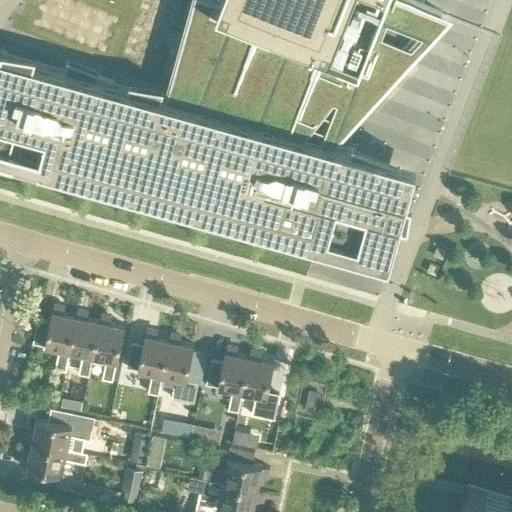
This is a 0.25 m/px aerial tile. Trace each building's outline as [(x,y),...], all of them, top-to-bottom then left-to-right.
[(0,151),(6,153),(44,164),(102,179),(134,188),(166,197),(198,206),(230,215),(295,233),(318,240),(329,242),(359,251),(374,255),(390,259),(393,249),(393,247),(402,217),(408,195),(417,163),(400,158),(377,152),(356,146),(324,137),(326,132),(342,90),(362,99),(443,11),(416,0),(206,0),(191,40),(185,53),(169,94),(162,92),(130,83),(99,75),(79,69),(55,63),(34,57),(33,56),(2,48),(0,47),(0,151)] [(89,0),(38,0),(31,21),(103,45),(115,9),(89,0)] [(128,0),(112,50),(152,64),(173,0),(128,0)] [(66,368),(70,348),(69,348),(77,313),(63,310),(65,305),(60,304),(60,302),(55,300),(53,308),(52,308),(50,318),(38,316),(33,341),(60,346),(55,366),(66,368)] [(89,373),(93,353),(100,318),(87,315),(88,310),(83,309),(83,307),(78,305),(77,313),(69,348),(70,348),(83,351),(79,371),(89,373)] [(93,353),(107,356),(102,376),(113,378),(117,358),(125,323),(110,320),(111,315),(106,314),(107,312),(102,310),(100,318),(93,353)] [(158,392),(163,372),(162,372),(170,337),(156,334),(158,328),(153,327),(153,325),(148,324),(146,332),(145,332),(143,342),(131,340),(126,364),(152,370),(148,390),(158,392)] [(162,372),(163,372),(176,375),(172,395),(194,399),(200,375),(188,372),(194,342),(180,339),(181,333),(176,332),(176,330),(171,329),(170,337),(162,372)] [(239,409),(243,389),(242,389),(250,354),(250,353),(236,351),(238,345),(233,344),(233,342),(228,341),(226,349),(225,348),(223,359),(211,357),(206,381),(233,387),(228,407),(239,409)] [(242,389),(243,389),(256,392),(252,412),(274,416),(280,392),(268,389),(274,359),(260,356),(261,350),(256,349),(256,347),(251,346),(250,353),(250,354),(242,389)] [(305,407),(313,409),(317,389),(309,387),(305,407)] [(69,396),(67,405),(80,408),(82,399),(69,396)] [(25,438),(32,440),(68,447),(70,433),(90,438),(95,415),(70,410),(68,422),(38,415),(35,429),(29,428),(28,433),(26,433),(25,438)] [(217,436),(220,424),(164,411),(161,423),(217,436)] [(32,440),(29,453),(24,452),(23,457),(21,456),(20,462),(27,463),(27,464),(38,466),(35,478),(60,483),(65,457),(85,461),(88,451),(68,447),(32,440)] [(202,476),(222,480),(258,487),(261,474),(266,475),(267,470),(269,470),(270,465),(263,464),(263,463),(252,461),(255,449),(230,444),(224,470),(205,466),(202,476)] [(149,455),(148,463),(160,465),(162,457),(149,455)] [(141,479),(143,468),(126,464),(124,475),(141,479)] [(222,480),(220,493),(200,489),(195,511),(220,511),(222,505),(253,511),(256,497),(261,498),(262,493),(264,494),(265,489),(258,487),(222,480)] [(511,511),(511,496),(467,484),(459,511),(511,511)]
